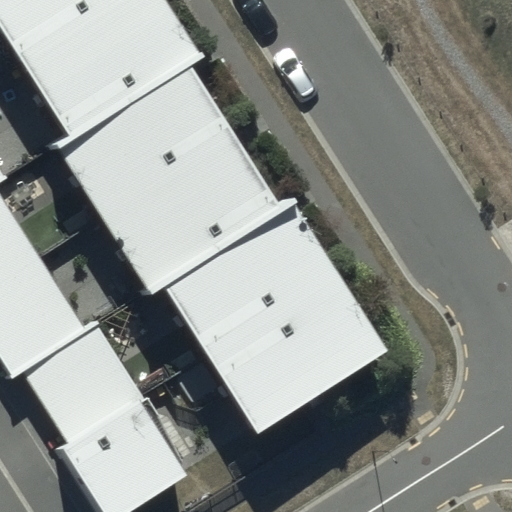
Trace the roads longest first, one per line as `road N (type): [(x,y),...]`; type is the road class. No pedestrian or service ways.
road 1 (residential): [(297,0),(511,335)]
road 2 (residential): [(511,425),(372,511)]
